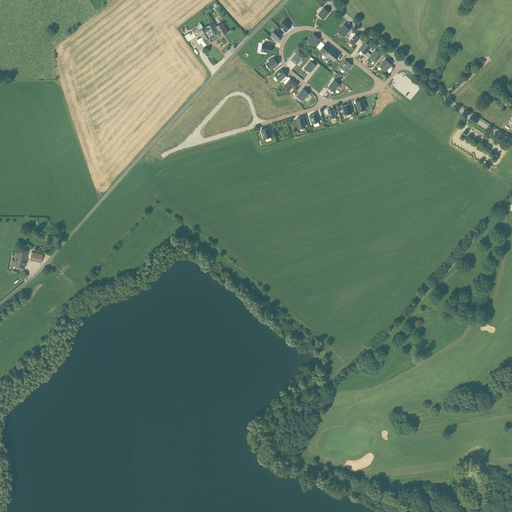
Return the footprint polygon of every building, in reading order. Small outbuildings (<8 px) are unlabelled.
[(324,6),(318,13),(324,18),(330,12),(324,6)] [(286,18),(280,24),(286,30),(292,25),(286,18)] [(203,28),(199,31),(200,34),(201,35),(204,33),(205,35),(217,28),(216,26),(214,22),(203,28)] [(217,28),(205,35),(204,33),(201,35),(202,37),(204,40),(201,42),(204,46),(207,45),(222,36),(228,32),(222,22),(216,26),(217,28)] [(338,30),(345,36),(351,29),(344,23),(338,30)] [(276,29),(271,33),(277,39),(282,35),(276,29)] [(195,30),(188,34),(191,39),(198,35),(196,33),(195,30)] [(360,38),(355,33),(349,40),(354,45),(360,38)] [(319,38),(314,34),(308,41),(314,45),(319,38)] [(371,46),(365,42),(360,48),(365,53),(371,46)] [(262,51),(272,52),(272,43),(262,43),(262,51)] [(332,49),(325,43),(324,45),(320,50),(327,55),(332,49)] [(332,49),(327,55),(334,61),(336,59),(339,55),(332,49)] [(381,55),(376,50),(370,57),(376,62),(381,55)] [(306,57),(299,51),(291,60),(297,64),(301,59),(303,61),(306,57)] [(278,64),(274,58),(267,63),(271,69),(278,64)] [(345,60),(340,66),(347,71),(352,65),(345,60)] [(391,64),(385,60),(380,66),(386,71),(386,70),(389,67),(391,64)] [(316,65),(311,61),(305,67),(310,71),(316,65)] [(281,71),(278,72),(275,74),(280,80),(286,75),(282,70),(281,71)] [(283,87),(288,91),(292,87),(294,88),(298,84),(290,78),(286,83),(283,87)] [(335,79),(328,86),(334,91),(341,84),(335,79)] [(309,93),(303,89),(298,96),(303,100),(309,93)] [(363,100),(356,102),(359,110),(366,108),(363,100)] [(349,104),(342,106),(345,114),(352,112),(349,104)] [(334,108),(327,110),(330,118),(337,116),(334,108)] [(317,113),(310,115),(312,123),(320,121),(317,113)] [(303,117),(296,119),(298,128),(305,126),(303,117)] [(271,136),(269,127),(262,129),(264,138),(271,136)] [(27,251),(17,248),(14,261),(11,260),(10,265),(24,268),(27,251)] [(42,254),(31,252),(29,260),(41,262),(42,254)] [(23,271),(18,275),(22,280),(27,276),(23,271)]
